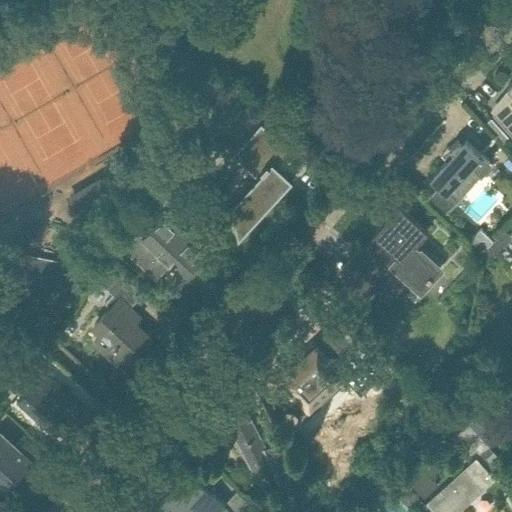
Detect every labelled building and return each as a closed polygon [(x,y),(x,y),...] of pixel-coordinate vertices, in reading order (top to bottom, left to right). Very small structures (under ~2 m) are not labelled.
[(511,93),(494,113),(493,114),(511,134),(511,80),(508,86),(511,89),(511,93)] [(293,177),(283,168),(296,154),(261,122),(232,154),(257,176),(231,204),(239,236),(293,177)] [(440,184),(429,196),(435,202),(446,212),(457,199),(447,190),(473,161),(483,170),(490,160),(481,151),(479,153),(465,140),(462,143),(458,139),(450,147),(454,152),(432,176),(440,184)] [(179,154),(184,177),(203,173),(198,149),(179,154)] [(82,221),(119,200),(104,173),(66,195),(82,221)] [(432,261),(419,250),(413,244),(428,228),(399,201),(380,221),(381,222),(375,227),(384,235),(370,252),(376,258),(351,284),(365,297),(373,287),(388,301),(411,277),(421,286),(428,278),(429,280),(433,276),(431,275),(438,267),(432,261)] [(156,277),(170,263),(183,275),(205,251),(189,237),(188,239),(163,216),(144,237),(139,233),(125,248),(156,277)] [(481,227),(471,238),(484,249),(494,239),(481,227)] [(90,244),(87,261),(101,274),(111,264),(90,244)] [(484,251),(483,259),(486,262),(496,252),(490,246),(484,251)] [(82,266),(17,254),(7,304),(57,313),(60,296),(75,299),(82,266)] [(101,331),(92,341),(119,367),(148,335),(129,318),(134,312),(128,305),(141,291),(126,278),(121,272),(107,287),(113,293),(105,301),(111,307),(94,324),(101,331)] [(0,345),(6,346),(25,351),(28,338),(0,330),(0,345)] [(288,357),(272,373),(291,393),(284,400),(295,411),(307,400),(315,408),(364,362),(379,376),(387,368),(354,334),(331,358),(319,346),(317,347),(316,346),(296,365),(288,357)] [(29,384),(19,395),(56,429),(54,431),(55,432),(65,421),(63,420),(76,406),(78,408),(81,404),(80,403),(77,406),(59,389),(60,385),(54,379),(49,380),(41,373),(44,371),(43,369),(34,361),(21,374),(24,377),(31,382),(29,384)] [(248,416),(236,393),(221,401),(223,406),(200,419),(209,436),(231,425),(258,477),(272,470),(283,491),(285,490),(292,502),(309,493),(303,481),(304,480),(282,438),(264,448),(248,416)] [(450,419),(470,440),(480,450),(501,431),(471,398),(450,419)] [(0,406),(0,475),(7,482),(28,460),(29,461),(35,454),(20,440),(15,446),(0,432),(0,412),(3,410),(0,406)] [(437,511),(454,511),(494,476),(477,458),(429,502),(437,511)] [(227,504),(198,479),(183,465),(167,483),(173,489),(151,511),(191,511),(194,509),(197,511),(260,511),(263,510),(240,489),(227,504)] [(426,470),(411,484),(424,498),(439,484),(426,470)]
